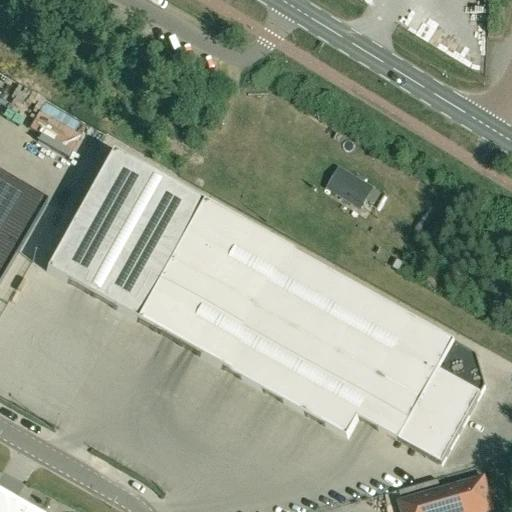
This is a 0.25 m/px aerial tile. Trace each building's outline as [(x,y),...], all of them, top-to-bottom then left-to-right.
[(111,153),(45,271),(136,322),(348,440),(358,421),(442,467),(486,389),(476,357),(202,203),(111,153)] [(373,190),(349,175),(336,196),(361,211),(373,190)] [(0,177),(0,282),(46,205),(0,177)] [(493,511),(484,479),(399,503),(401,511),(493,511)] [(21,511),(0,500),(0,511),(21,511)]
